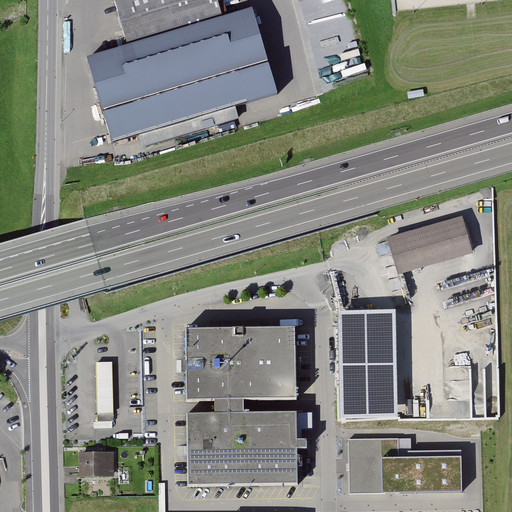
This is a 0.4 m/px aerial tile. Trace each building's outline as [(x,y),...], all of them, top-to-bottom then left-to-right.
[(113,0),(127,47),(221,18),(215,0),(113,0)] [(303,0),(312,38),(351,30),(344,0),(303,0)] [(127,47),(87,58),(111,142),(276,95),(252,9),(221,18),(127,47)] [(331,78),(334,57),(315,54),(312,75),(331,78)] [(464,220),(388,243),(399,278),(475,255),(464,220)] [(397,313),(337,314),(340,420),(399,419),(397,313)] [(294,328),(184,330),(185,400),(213,400),(213,415),(187,415),(188,485),(299,484),(299,449),(306,449),(306,440),(297,440),(297,414),(244,415),(244,401),(295,400),(294,328)] [(112,365),(96,365),(98,430),(114,429),(112,365)] [(399,441),(350,442),(351,494),(462,492),(461,457),(399,458),(399,441)] [(114,457),(82,456),(81,480),(114,481),(114,457)]
